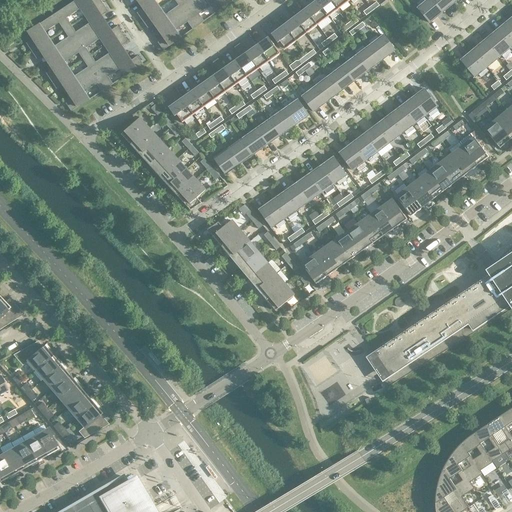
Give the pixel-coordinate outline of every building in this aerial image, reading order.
[(74,0),(75,1),(57,12),(67,27),(71,25),(66,18),(81,9),(85,16),(103,4),(100,0),(74,0)] [(140,0),(138,2),(142,9),(137,13),(142,20),(160,8),(155,1),(156,0),(140,0)] [(188,10),(180,0),(174,0),(179,5),(165,15),(160,8),(142,20),(148,28),(154,24),(158,31),(188,10)] [(180,0),(188,10),(202,0),(180,0)] [(202,0),(188,10),(198,25),(204,21),(199,14),(211,6),(216,13),(233,0),(202,0)] [(328,17),(316,0),(315,1),(316,2),(311,6),(310,5),(305,8),(318,25),(318,24),(327,17),(328,17)] [(339,9),(331,0),(316,0),(328,17),(329,17),(328,16),(329,15),(332,19),(340,13),(337,10),(338,9),(339,9)] [(349,1),(348,0),(331,0),(339,9),(339,8),(348,1),(349,1)] [(443,11),(433,0),(427,0),(426,0),(420,0),(417,3),(419,7),(418,8),(418,9),(418,8),(429,22),(430,23),(431,22),(429,20),(436,15),(437,16),(437,17),(443,11)] [(456,1),(455,0),(433,0),(443,11),(444,11),(442,10),(449,4),(450,5),(449,5),(450,6),(456,1)] [(377,2),(370,7),(373,10),(379,5),(377,2)] [(108,12),(103,4),(85,16),(90,23),(76,32),(71,25),(67,27),(77,42),(107,23),(103,15),(108,12)] [(373,10),(370,7),(363,12),(366,15),(373,10)] [(318,25),(305,8),(305,9),(306,10),(300,14),(300,13),(299,13),(295,16),(307,33),(308,33),(307,32),(317,25),(318,25)] [(198,25),(188,10),(158,31),(163,38),(158,42),(163,50),(181,38),(176,30),(188,22),(193,29),(198,25)] [(67,27),(57,12),(40,23),(27,31),(32,39),(26,43),(31,51),(49,39),(45,32),(59,23),(64,30),(67,27)] [(307,33),(295,16),(294,17),(295,18),(290,22),(289,21),(284,24),(297,41),(297,40),(298,40),(306,34),(306,33),(307,33)] [(355,17),(349,22),(352,26),(358,21),(355,17)] [(511,26),(508,21),(502,26),(503,26),(504,27),(498,32),(496,31),(510,48),(511,46),(511,26)] [(352,26),(349,22),(342,27),(345,31),(352,26)] [(365,26),(362,22),(356,27),(359,31),(365,26)] [(112,30),(107,23),(77,42),(87,57),(91,55),(86,48),(100,39),(105,46),(123,34),(118,26),(112,30)] [(297,41),(284,24),(284,25),(285,26),(279,30),(279,29),(278,29),(271,34),(278,43),(280,41),(286,49),(287,48),(286,48),(296,41),(297,41)] [(77,42),(67,27),(64,30),(68,37),(54,46),(49,39),(31,51),(37,59),(43,55),(47,62),(77,42)] [(359,31),(356,27),(349,32),(352,36),(359,31)] [(510,48),(496,31),(491,35),(491,36),(491,35),(492,36),(486,42),(485,40),(484,40),(498,57),(501,55),(504,58),(511,52),(509,49),(510,48)] [(334,33),(328,38),(331,42),(337,37),(334,33)] [(128,42),(123,34),(105,46),(110,53),(109,53),(96,62),(91,55),(87,57),(97,72),(127,53),(122,46),(128,42)] [(379,39),(378,38),(376,35),(368,41),(371,45),(370,45),(381,61),(382,60),(380,59),(387,54),(388,55),(395,50),(395,49),(394,49),(384,36),(384,35),(379,39)] [(268,37),(269,39),(263,43),(262,42),(263,41),(262,41),(257,44),(269,61),(270,61),(269,61),(278,55),(279,54),(280,54),(268,37)] [(331,42),(328,38),(321,43),(324,47),(331,42)] [(498,57),(484,40),(479,45),(480,45),(481,46),(474,51),(473,50),(487,67),(498,57)] [(87,57),(77,42),(47,62),(52,69),(46,73),(51,81),(69,69),(65,62),(79,53),(83,60),(87,57)] [(339,46),(336,42),(329,47),(332,51),(339,46)] [(269,61),(257,44),(257,45),(258,46),(252,50),(252,49),(251,48),(246,52),(258,69),(259,69),(259,68),(260,68),(262,71),(270,66),(267,62),(268,61),(269,62),(269,61)] [(381,61),(370,45),(365,49),(363,46),(355,51),(357,55),(356,55),(368,71),(368,70),(367,69),(374,64),(374,65),(375,65),(381,61)] [(332,51),(329,47),(322,52),(325,56),(332,51)] [(313,49),(307,54),(310,58),(316,53),(313,49)] [(487,67),(473,50),(468,54),(468,55),(469,56),(463,61),(462,59),(461,60),(461,61),(462,61),(474,76),(475,77),(478,74),(481,77),(488,71),(486,68),(487,67)] [(258,69),(246,52),(247,54),(242,58),(241,57),(241,56),(236,60),(248,77),(248,76),(249,76),(257,70),(258,69)] [(132,60),(127,53),(97,72),(107,88),(113,84),(108,77),(108,76),(120,69),(125,76),(143,64),(138,56),(132,60)] [(310,58),(307,54),(300,59),(303,63),(310,58)] [(368,71),(356,55),(343,66),(354,81),(355,81),(354,79),(360,74),(361,75),(361,76),(368,71)] [(97,72),(87,57),(83,60),(88,67),(74,76),(69,69),(51,81),(57,89),(62,85),(67,92),(97,72)] [(248,77),(236,60),(235,60),(236,61),(231,65),(230,64),(225,67),(237,84),(237,83),(238,83),(241,86),(248,81),(246,77),(247,77),(248,77)] [(312,66),(309,62),(302,67),(305,71),(312,66)] [(354,81),(343,66),(330,76),(341,91),(340,89),(347,84),(348,85),(347,85),(348,86),(354,81)] [(237,84),(225,67),(224,68),(226,69),(220,73),(219,72),(219,71),(214,75),(226,92),(227,92),(226,91),(236,84),(236,85),(237,84)] [(305,71),(302,67),(296,72),(299,76),(305,71)] [(286,70),(279,75),(282,79),(288,74),(286,70)] [(511,75),(511,73),(510,71),(503,77),(506,80),(511,75)] [(107,88),(97,72),(67,92),(72,99),(66,103),(71,111),(89,100),(85,92),(97,84),(102,91),(107,88)] [(226,92),(214,75),(215,77),(209,81),(208,80),(209,79),(208,79),(203,83),(215,99),(216,99),(215,99),(224,93),(225,92),(226,92)] [(282,79),(279,75),(272,80),(275,84),(282,79)] [(341,91),(330,76),(316,86),(328,101),(327,99),(333,94),(334,95),(334,96),(341,91)] [(498,81),(491,86),(494,90),(501,84),(498,81)] [(215,99),(203,83),(204,84),(198,88),(198,87),(192,90),(204,107),(205,107),(205,106),(214,99),(215,100),(215,99)] [(264,86),(257,90),(260,94),(267,90),(264,86)] [(280,90),(277,86),(270,91),(273,95),(280,90)] [(328,101),(316,86),(302,97),(303,97),(313,111),(313,112),(315,111),(313,109),(315,108),(320,104),(321,105),(321,106),(328,101)] [(412,98),(425,116),(428,113),(431,117),(438,111),(436,108),(438,106),(437,106),(434,101),(435,100),(430,93),(428,94),(425,90),(425,89),(419,93),(419,94),(420,95),(413,99),(412,98)] [(204,107),(192,90),(193,92),(188,96),(187,95),(187,94),(182,98),(194,115),(194,114),(195,113),(197,117),(205,111),(203,108),(204,107)] [(260,94),(257,90),(251,95),(253,99),(260,94)] [(503,94),(499,90),(493,95),(496,99),(503,94)] [(273,95),(270,91),(264,96),(266,100),(273,95)] [(496,99),(493,95),(487,100),(490,104),(496,99)] [(194,115),(182,98),(181,98),(182,100),(177,103),(176,102),(169,107),(175,116),(177,115),(183,123),(183,122),(183,121),(184,121),(187,125),(194,119),(192,115),(193,115),(194,115)] [(425,116),(412,98),(407,102),(407,103),(408,104),(402,109),(400,107),(413,125),(416,123),(419,126),(427,120),(424,117),(425,116)] [(293,103),(292,103),(290,100),(282,106),(285,109),(284,110),(295,125),(294,123),(301,119),(301,120),(302,120),(309,115),(308,114),(308,115),(298,100),(299,100),(298,99),(293,103)] [(243,101),(236,106),(239,110),(245,105),(243,101)] [(160,111),(155,105),(151,108),(157,114),(160,111)] [(252,109),(250,105),(243,110),(246,114),(252,109)] [(239,110),(236,106),(229,110),(232,114),(239,110)] [(413,125),(400,107),(395,111),(395,112),(396,113),(390,118),(388,116),(401,134),(404,132),(407,135),(415,129),(412,126),(413,125)] [(481,112),(478,107),(471,112),(475,117),(481,112)] [(246,114),(243,110),(236,115),(239,119),(246,114)] [(269,115),(271,118),(271,119),(270,119),(281,135),(280,133),(287,128),(288,129),(287,129),(288,130),(295,125),(284,110),(279,113),(277,110),(269,115)] [(511,138),(511,117),(507,112),(496,121),(511,139),(511,138)] [(221,116),(214,121),(217,125),(224,120),(221,116)] [(401,134),(388,116),(383,120),(383,121),(384,122),(378,127),(376,125),(389,143),(401,134)] [(149,129),(139,118),(122,134),(131,145),(149,129)] [(174,125),(168,119),(164,123),(170,129),(174,125)] [(281,135),(270,119),(256,129),(267,145),(267,144),(266,143),(273,138),(274,139),(274,140),(281,135)] [(464,125),(461,120),(455,125),(458,129),(464,125)] [(217,125),(214,121),(207,126),(210,130),(217,125)] [(511,139),(496,121),(485,130),(500,148),(511,139)] [(446,128),(443,124),(436,130),(439,134),(446,128)] [(179,131),(174,125),(170,129),(175,135),(179,131)] [(225,129),(222,125),(215,130),(218,133),(225,129)] [(389,143),(376,125),(371,129),(371,130),(372,131),(366,136),(364,134),(377,152),(389,143)] [(197,133),(199,137),(206,132),(203,128),(197,133)] [(158,139),(149,129),(131,145),(141,155),(158,139)] [(267,145),(256,129),(242,139),(253,154),(254,154),(253,152),(259,148),(260,149),(267,145)] [(218,133),(215,130),(209,134),(211,138),(218,133)] [(448,137),(445,133),(439,138),(442,142),(448,137)] [(489,157),(471,133),(460,142),(463,147),(478,165),(489,157)] [(377,152),(364,134),(359,138),(359,139),(360,140),(354,145),(352,143),(365,161),(368,159),(371,162),(379,156),(376,153),(377,152)] [(434,137),(431,134),(424,139),(427,143),(434,137)] [(442,142),(439,138),(432,142),(436,147),(442,142)] [(167,150),(158,139),(141,155),(150,165),(167,150)] [(192,145),(187,139),(183,143),(188,149),(192,145)] [(253,154),(242,139),(229,148),(240,164),(239,162),(246,157),(246,158),(247,159),(253,154)] [(427,143),(424,139),(417,144),(420,148),(427,143)] [(365,161),(352,143),(347,147),(347,148),(348,149),(342,154),(340,152),(339,153),(340,154),(340,153),(352,170),(353,170),(356,168),(359,171),(367,165),(364,162),(365,161)] [(198,151),(192,145),(188,149),(194,155),(198,151)] [(478,165),(463,147),(452,155),(467,174),(478,165)] [(214,154),(216,157),(214,159),(215,159),(225,173),(225,174),(226,173),(225,172),(227,170),(232,167),(233,168),(233,169),(240,164),(229,148),(224,152),(222,148),(214,154)] [(427,154),(423,149),(417,154),(420,158),(427,154)] [(177,160),(167,150),(150,165),(159,175),(177,160)] [(410,156),(407,152),(400,157),(403,161),(410,156)] [(420,158),(417,154),(411,159),(414,163),(420,158)] [(467,174),(452,155),(441,164),(456,182),(467,174)] [(321,166),(334,184),(337,182),(339,185),(347,179),(345,176),(347,175),(346,174),(334,158),(334,157),(328,161),(328,162),(329,163),(322,167),(321,166)] [(403,161),(400,157),(393,162),(396,166),(403,161)] [(186,170),(177,160),(159,175),(169,186),(186,170)] [(211,166),(205,160),(201,163),(207,169),(211,166)] [(456,182),(441,164),(430,172),(445,191),(456,182)] [(220,176),(211,166),(207,169),(206,170),(215,180),(220,176)] [(334,184),(321,166),(315,170),(316,170),(317,171),(310,176),(309,174),(309,175),(321,193),(324,190),(327,194),(335,188),(332,185),(334,184)] [(404,170),(401,166),(395,171),(398,175),(404,170)] [(195,180),(186,170),(169,186),(178,196),(195,180)] [(386,174),(383,170),(376,175),(379,179),(386,174)] [(398,175),(395,171),(388,176),(392,180),(398,175)] [(445,191),(430,172),(419,180),(434,199),(445,191)] [(321,193),(309,175),(303,179),(304,179),(305,180),(298,185),(297,183),(296,183),(309,201),(321,193)] [(379,179),(376,175),(369,180),(372,184),(379,179)] [(205,191),(195,180),(178,196),(191,210),(202,203),(197,198),(205,191)] [(434,199),(419,180),(408,189),(423,207),(434,199)] [(309,201),(296,183),(291,187),(291,188),(292,188),(292,189),(286,193),(285,192),(284,192),(297,210),(309,201)] [(378,190),(375,185),(369,190),(372,194),(378,190)] [(423,207),(408,189),(397,197),(411,216),(423,207)] [(372,194),(369,190),(362,195),(365,199),(372,194)] [(297,210),(284,192),(279,196),(280,197),(273,202),(272,200),(272,201),(285,219),(288,216),(290,220),(298,214),(296,211),(297,210)] [(354,197),(351,193),(344,198),(347,202),(354,197)] [(347,202),(344,198),(337,203),(340,207),(347,202)] [(407,219),(394,200),(382,208),(395,227),(407,219)] [(285,219),(272,201),(266,205),(267,205),(268,206),(261,211),(260,209),(259,210),(260,210),(271,227),(272,228),(275,225),(278,228),(286,223),(283,219),(285,219)] [(356,206),(353,202),(346,206),(349,211),(356,206)] [(349,211),(346,206),(340,211),(343,215),(349,211)] [(395,227),(382,208),(371,216),(384,235),(395,227)] [(329,215),(327,211),(319,216),(322,220),(329,215)] [(256,218),(251,212),(247,215),(252,222),(256,218)] [(322,220),(319,216),(312,221),(315,225),(322,220)] [(384,235),(371,216),(359,224),(373,243),(384,235)] [(262,224),(256,218),(252,222),(258,228),(262,224)] [(334,222),(331,218),(324,222),(327,227),(334,222)] [(240,232),(231,221),(223,227),(219,222),(208,229),(222,247),(240,232)] [(327,227),(324,222),(317,227),(321,231),(327,227)] [(373,243),(359,224),(348,232),(362,251),(373,243)] [(305,232),(302,228),(295,233),(298,237),(305,232)] [(249,242),(240,232),(222,247),(231,257),(249,242)] [(362,251),(348,232),(337,240),(350,259),(362,251)] [(274,239),(269,233),(265,236),(270,242),(274,239)] [(298,237),(295,233),(288,238),(290,242),(298,237)] [(311,238),(308,233),(302,238),(305,242),(311,238)] [(305,242),(302,238),(295,243),(298,247),(305,242)] [(279,245),(274,239),(270,242),(275,249),(279,245)] [(350,259),(337,240),(326,248),(339,267),(350,259)] [(258,253),(249,242),(231,257),(240,268),(258,253)] [(511,246),(496,262),(496,263),(486,270),(489,274),(457,296),(480,329),(511,308),(511,246)] [(339,267),(326,248),(314,256),(328,275),(339,267)] [(267,263),(258,253),(240,268),(249,279),(267,263)] [(292,260),(287,254),(283,258),(288,264),(292,260)] [(328,275),(314,256),(303,265),(316,284),(328,275)] [(297,267),(292,260),(288,264),(293,270),(297,267)] [(276,274),(267,263),(249,279),(258,289),(276,274)] [(285,285),(276,274),(258,289),(267,300),(285,285)] [(309,282),(304,275),(300,279),(305,285),(309,282)] [(294,296),(285,285),(267,300),(276,311),(294,296)] [(480,329),(457,296),(416,324),(437,356),(480,329)] [(6,303),(1,298),(0,298),(0,328),(23,314),(10,299),(6,303)] [(399,298),(398,298),(397,299),(396,300),(395,301),(395,302),(395,303),(395,304),(395,305),(396,306),(397,307),(398,307),(398,308),(399,308),(400,308),(401,308),(402,307),(403,307),(403,306),(404,306),(404,305),(405,304),(405,303),(405,302),(404,301),(404,300),(403,299),(402,299),(402,298),(401,298),(400,298),(399,298)] [(437,356),(416,324),(366,357),(383,382),(385,381),(389,386),(437,356)] [(27,360),(28,361),(35,370),(52,355),(48,350),(50,349),(46,345),(45,346),(44,345),(42,347),(37,342),(14,355),(22,364),(27,360)] [(57,360),(52,355),(35,370),(44,379),(62,364),(58,359),(57,360)] [(66,368),(62,364),(44,379),(52,389),(69,374),(65,369),(66,368)] [(0,374),(0,393),(8,389),(0,374)] [(18,374),(12,379),(18,385),(23,380),(18,374)] [(73,379),(69,374),(52,389),(60,398),(78,383),(75,378),(73,379)] [(26,383),(20,388),(26,394),(31,390),(26,383)] [(82,387),(78,383),(60,398),(68,408),(85,393),(81,388),(82,387)] [(37,396),(31,390),(26,394),(31,401),(37,396)] [(90,399),(85,393),(68,408),(76,418),(95,402),(91,397),(90,399)] [(42,402),(37,407),(42,413),(48,409),(42,402)] [(99,406),(95,402),(76,418),(84,427),(79,431),(84,437),(107,424),(100,415),(102,413),(97,408),(99,406)] [(511,409),(511,408),(499,417),(505,427),(511,422),(511,436),(511,409)] [(5,414),(8,419),(17,413),(14,409),(5,414)] [(34,415),(30,409),(23,413),(27,420),(34,415)] [(53,415),(48,409),(42,413),(48,420),(53,415)] [(27,420),(23,413),(16,417),(19,424),(27,420)] [(511,448),(511,436),(505,427),(499,417),(486,425),(493,435),(501,430),(507,439),(499,445),(505,453),(511,448)] [(59,421),(53,426),(58,433),(64,428),(59,421)] [(12,428),(9,422),(1,426),(5,432),(12,428)] [(505,453),(499,445),(493,435),(486,425),(474,433),(480,443),(489,438),(495,447),(487,453),(493,462),(492,461),(505,453)] [(69,434),(64,428),(58,433),(64,439),(69,434)] [(47,429),(36,436),(47,455),(53,452),(53,453),(60,450),(56,443),(55,444),(47,429)] [(493,462),(487,453),(480,443),(474,433),(471,435),(468,437),(465,440),(462,443),(468,452),(477,447),(481,454),(473,459),(482,474),(483,474),(480,470),(493,462)] [(47,455),(36,436),(25,442),(37,463),(42,460),(41,458),(47,455)] [(37,463),(25,442),(14,448),(25,468),(31,464),(31,466),(37,463)] [(482,474),(473,459),(468,452),(462,443),(459,445),(456,448),(454,451),(452,454),(458,464),(466,459),(471,466),(463,471),(474,488),(470,482),(482,474)] [(25,468),(14,448),(3,454),(15,475),(20,472),(19,471),(25,468)] [(15,475),(3,454),(0,455),(0,475),(3,480),(9,477),(10,478),(15,475)] [(474,488),(463,471),(458,464),(452,454),(449,458),(447,461),(445,465),(443,469),(450,479),(458,473),(463,480),(454,486),(469,507),(462,496),(474,488)] [(461,511),(469,507),(454,486),(450,479),(443,469),(442,472),(440,476),(440,478),(439,481),(438,485),(437,487),(444,497),(452,492),(457,499),(449,504),(453,511),(461,511)] [(59,511),(133,511),(120,488),(115,491),(110,483),(59,511)] [(453,511),(449,504),(444,497),(437,487),(436,490),(436,492),(436,494),(436,498),(435,501),(436,504),(436,506),(436,510),(436,511),(453,511)] [(494,491),(497,495),(503,492),(499,487),(494,491)]
